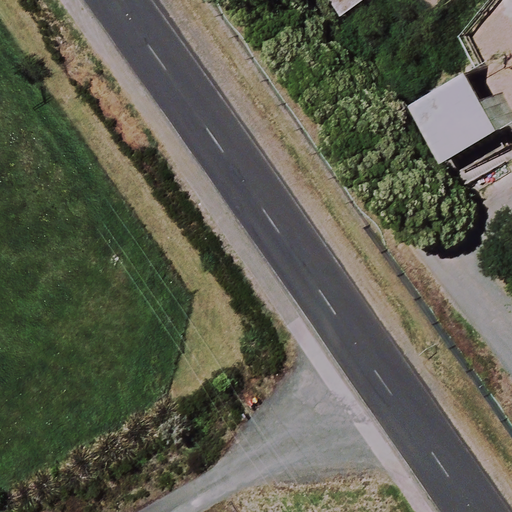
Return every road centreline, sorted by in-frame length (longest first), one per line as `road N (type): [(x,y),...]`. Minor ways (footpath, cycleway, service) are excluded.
road 1 (unclassified): [(111,0),(380,377)]
road 2 (unclassified): [(380,377),(142,511)]
road 3 (unclassified): [(380,377),(472,511)]
